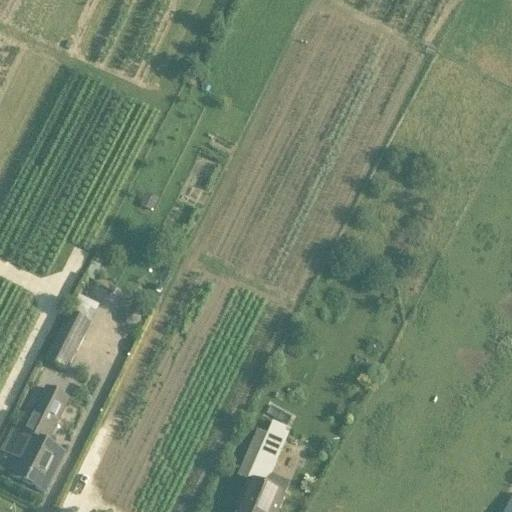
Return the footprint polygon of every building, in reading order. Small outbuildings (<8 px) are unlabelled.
[(152,214),(159,201),(147,195),(140,208),(152,214)] [(97,255),(93,262),(100,266),(104,259),(97,255)] [(66,372),(90,325),(70,315),(46,361),(66,372)] [(46,494),(65,454),(48,446),(69,401),(45,390),(24,433),(29,435),(9,476),(46,494)] [(277,511),(284,498),(265,490),(289,431),(271,424),(234,511),(277,511)] [(270,482),(288,493),(292,485),(274,474),(270,482)]
